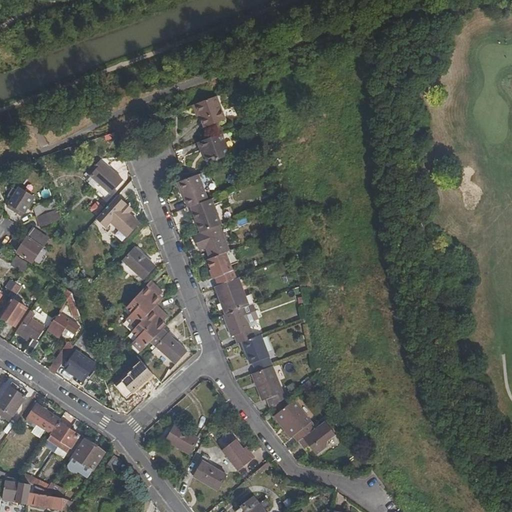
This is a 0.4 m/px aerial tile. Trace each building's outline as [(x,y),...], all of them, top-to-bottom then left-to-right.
[(226,120),(216,96),(214,96),(193,104),(196,113),(199,112),(205,127),(226,120)] [(202,128),(205,127),(199,112),(196,113),(202,128)] [(237,152),(229,131),(227,131),(222,133),(231,155),(237,152)] [(231,155),(222,133),(199,142),(202,150),(205,149),(210,163),(231,155)] [(208,164),(210,163),(205,149),(202,150),(208,164)] [(104,164),(107,167),(112,162),(107,157),(102,157),(100,159),(104,164)] [(112,195),(123,182),(107,167),(104,164),(92,177),(112,195)] [(191,207),(209,201),(199,175),(180,182),(186,200),(189,208),(191,207)] [(92,177),(88,181),(108,199),(112,195),(92,177)] [(186,200),(180,182),(175,184),(182,201),(186,200)] [(22,217),(34,199),(19,189),(9,204),(7,208),(22,217)] [(117,196),(97,218),(123,242),(140,224),(127,213),(131,209),(117,196)] [(201,233),(220,226),(222,225),(212,199),(209,201),(191,207),(201,233)] [(56,205),(54,201),(38,207),(35,211),(37,218),(42,215),(43,216),(58,210),(56,205)] [(17,253),(32,263),(50,238),(37,229),(40,228),(40,226),(41,225),(42,227),(46,226),(43,216),(37,218),(33,220),(31,221),(34,228),(17,253)] [(225,253),(230,251),(220,226),(201,233),(193,236),(198,248),(206,246),(207,249),(211,259),(225,253)] [(139,284),(155,267),(135,249),(120,266),(139,284)] [(219,286),(236,279),(233,271),(225,253),(211,259),(208,260),(215,278),(216,278),(219,286)] [(29,264),(18,257),(12,266),(23,273),(29,264)] [(230,313),(244,308),(249,306),(246,296),(238,278),(236,279),(219,286),(216,287),(220,298),(226,315),(230,313)] [(7,291),(10,293),(13,288),(16,284),(11,282),(7,288),(9,289),(7,291)] [(155,308),(157,306),(161,302),(158,299),(163,294),(150,282),(135,299),(128,307),(133,312),(127,319),(136,328),(155,308)] [(13,288),(10,293),(15,297),(21,288),(16,284),(13,288)] [(67,301),(72,294),(67,290),(62,298),(67,301)] [(249,306),(256,303),(253,293),(246,296),(249,306)] [(75,302),(72,294),(67,301),(74,319),(80,317),(76,307),(77,306),(75,302)] [(223,316),(224,316),(226,315),(220,298),(217,299),(223,316)] [(15,327),(27,309),(12,299),(0,317),(15,327)] [(163,330),(167,326),(163,323),(168,317),(157,306),(155,308),(136,328),(133,331),(139,337),(133,344),(141,352),(145,348),(149,344),(163,330)] [(243,343),(256,337),(253,329),(252,329),(244,308),(230,313),(226,315),(224,316),(232,337),(236,336),(239,344),(243,343)] [(36,341),(44,328),(33,320),(35,316),(30,312),(19,329),(25,334),(24,336),(29,339),(30,337),(34,339),(25,353),(30,356),(39,343),(36,341)] [(54,320),(47,330),(58,338),(61,334),(62,331),(67,334),(69,331),(75,335),(79,328),(60,314),(55,321),(54,320)] [(86,330),(77,343),(87,349),(91,343),(86,330)] [(187,353),(163,330),(149,344),(145,348),(170,371),(187,353)] [(256,373),(272,367),(260,336),(256,337),(243,343),(251,365),(253,364),(256,373)] [(91,343),(87,349),(95,364),(98,361),(95,355),(92,346),(91,343)] [(50,371),(55,375),(74,347),(68,344),(61,355),(50,371)] [(83,382),(95,364),(77,352),(65,369),(83,382)] [(267,399),(271,409),(287,397),(285,391),(283,392),(273,366),(272,367),(256,373),(252,374),(262,401),(267,399)] [(13,383),(0,402),(0,407),(13,417),(29,394),(13,383)] [(294,436),(299,443),(305,437),(315,430),(293,400),(277,413),(288,428),(285,430),(291,438),(294,436)] [(59,422),(54,419),(55,417),(37,405),(26,422),(35,428),(37,425),(51,434),(59,422)] [(13,417),(0,407),(0,415),(10,422),(13,417)] [(274,415),(285,430),(288,428),(277,413),(274,415)] [(222,422),(225,417),(219,414),(216,418),(222,422)] [(305,437),(299,443),(304,449),(309,445),(317,455),(326,448),(328,442),(335,436),(325,422),(315,430),(305,437)] [(71,449),(79,436),(60,423),(52,436),(54,438),(52,442),(65,451),(68,447),(71,449)] [(190,454),(199,439),(176,426),(167,441),(190,454)] [(18,431),(13,427),(13,428),(9,433),(14,437),(18,431)] [(92,471),(104,454),(85,440),(73,458),(92,471)] [(234,440),(221,450),(237,471),(253,457),(244,446),(241,449),(234,440)] [(219,491),(227,476),(204,463),(195,478),(219,491)] [(46,491),(50,486),(33,478),(23,474),(20,480),(31,485),(46,491)] [(4,500),(27,504),(29,497),(29,493),(31,486),(16,483),(16,479),(8,478),(4,500)] [(61,491),(50,486),(46,491),(58,496),(61,491)] [(29,497),(27,504),(43,507),(62,510),(68,501),(64,499),(29,493),(29,497)] [(148,495),(144,511),(148,511),(151,511),(153,503),(152,501),(148,495)] [(236,509),(238,511),(266,511),(254,495),(236,509)]
